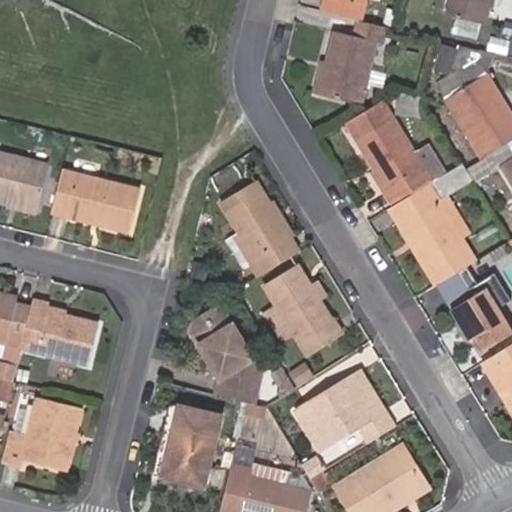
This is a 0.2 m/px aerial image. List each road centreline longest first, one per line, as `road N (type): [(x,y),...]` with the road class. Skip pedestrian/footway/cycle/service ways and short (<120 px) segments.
road 1 (residential): [(270,0),(260,38),(265,123),(501,496)]
road 2 (residential): [(0,248),(151,285),(101,511)]
